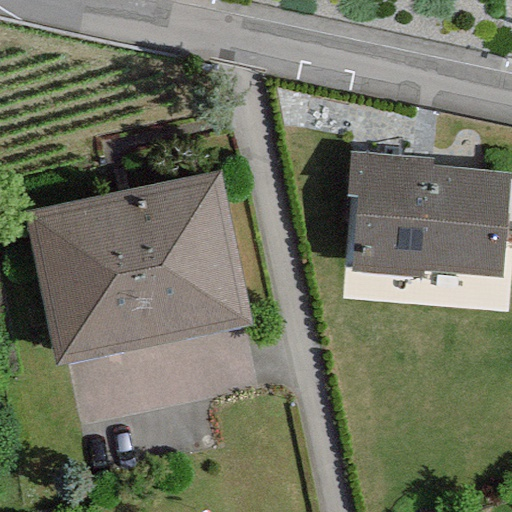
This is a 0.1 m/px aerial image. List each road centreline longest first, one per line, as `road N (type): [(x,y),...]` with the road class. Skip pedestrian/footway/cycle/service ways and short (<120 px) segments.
road 1 (residential): [(231,39),(328,511)]
road 2 (residential): [(511,100),(231,39)]
road 3 (residential): [(231,39),(69,0)]
